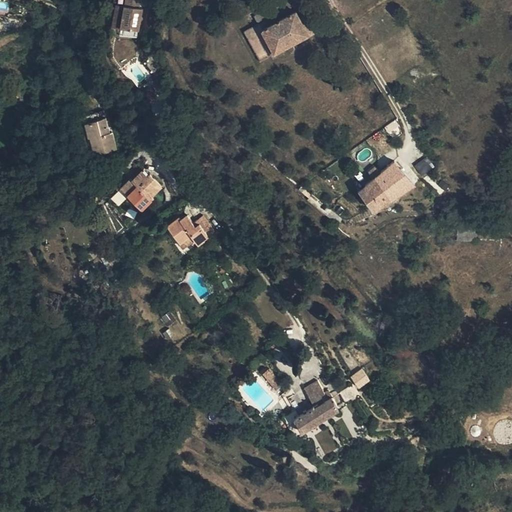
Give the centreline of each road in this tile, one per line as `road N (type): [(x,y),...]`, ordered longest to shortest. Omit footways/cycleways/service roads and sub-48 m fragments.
road 1 (unknown): [(236,214),(172,126),(173,103),(154,62),(160,0)]
road 2 (unknown): [(328,0),(360,41),(419,158)]
